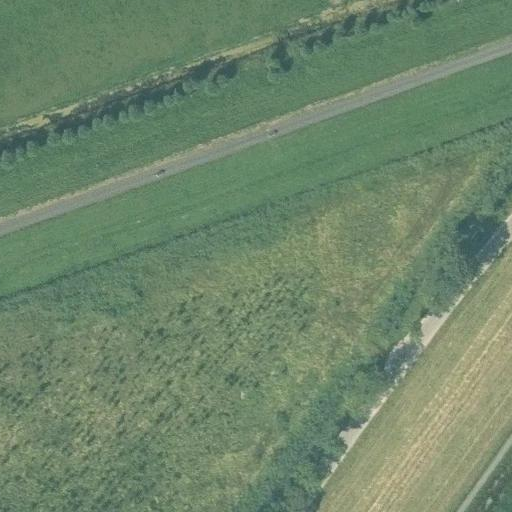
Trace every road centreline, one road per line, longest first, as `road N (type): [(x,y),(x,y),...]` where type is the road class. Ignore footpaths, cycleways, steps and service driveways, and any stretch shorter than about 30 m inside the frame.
road 1 (unclassified): [(0,229),(511,47)]
road 2 (unclassified): [(294,511),(511,229)]
